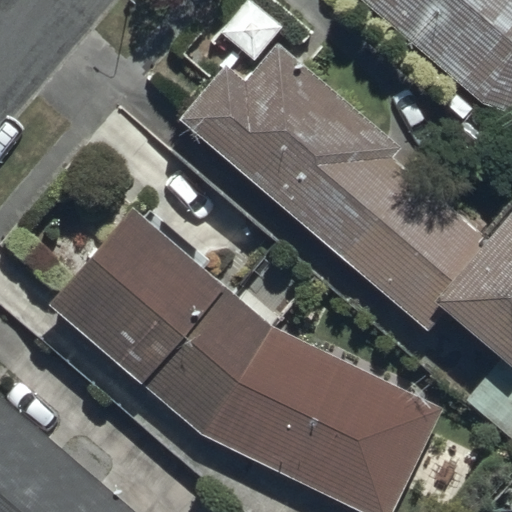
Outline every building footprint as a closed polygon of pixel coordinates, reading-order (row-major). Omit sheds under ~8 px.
[(252,0),(244,0),(219,30),(255,59),(283,25),(252,0)] [(511,0),(363,0),(483,102),(511,112),(511,0)] [(502,353),(465,397),(511,435),(511,204),(489,232),(394,155),(402,144),(276,41),(245,79),(226,63),(181,117),(430,329),(449,307),(502,353)] [(134,205),(53,297),(205,432),(374,511),(392,511),(444,403),(274,323),(134,205)] [(135,511),(0,397),(0,511),(135,511)]
